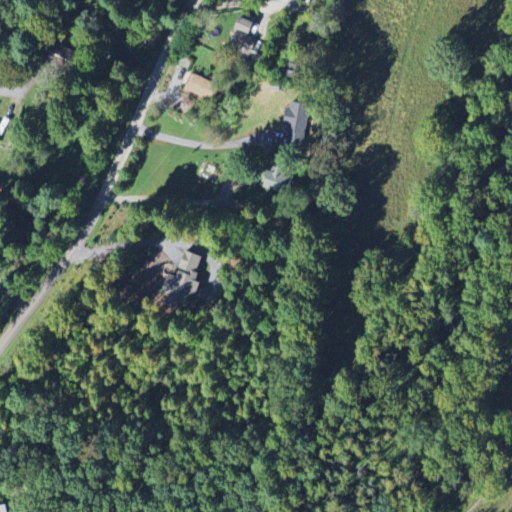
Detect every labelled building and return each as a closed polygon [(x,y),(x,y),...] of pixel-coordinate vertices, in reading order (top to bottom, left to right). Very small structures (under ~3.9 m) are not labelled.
[(231,48),(252,53),(255,39),(251,38),(255,20),(238,16),(231,48)] [(297,79),(301,66),(289,62),(285,75),(297,79)] [(212,104),(221,88),(196,74),(187,90),(212,104)] [(285,148),(306,150),(310,104),(290,102),(285,148)] [(288,196),(296,173),(270,164),(262,187),(288,196)] [(202,257),(184,251),(176,275),(169,273),(162,294),(169,296),(166,304),(185,310),(190,296),(195,298),(200,283),(194,281),(202,257)]
